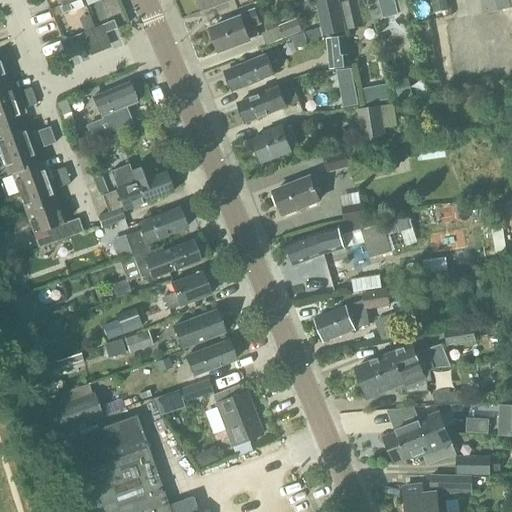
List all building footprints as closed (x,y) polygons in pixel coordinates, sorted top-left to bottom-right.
[(60,5),(61,7),(59,7),(62,15),(71,11),(69,5),(81,0),(55,0),(58,6),(60,5)] [(199,0),(203,11),(230,0),(199,0)] [(314,0),(323,37),(327,36),(346,32),(340,3),(339,0),(314,0)] [(340,0),(341,3),(340,3),(346,32),(362,28),(354,0),(353,0),(352,0),(340,0)] [(378,0),(380,5),(383,18),(392,15),(389,3),(394,2),(393,0),(378,0)] [(446,0),(431,0),(435,17),(449,13),(446,0)] [(510,0),(483,0),(486,13),(511,7),(510,0)] [(240,19),(211,30),(212,34),(211,34),(214,43),(215,43),(219,53),(249,41),(245,29),(259,24),(255,12),(239,17),(240,19)] [(298,21),(279,28),(283,39),(302,32),(298,21)] [(113,22),(91,31),(100,53),(110,49),(104,35),(117,30),(113,22)] [(69,40),(72,48),(84,43),(90,57),(100,53),(91,31),(69,40)] [(324,39),(328,70),(349,68),(348,55),(346,55),(344,37),(324,39)] [(255,59),(226,71),(228,77),(229,79),(228,81),(230,87),(233,88),(235,92),(263,80),(263,79),(273,75),(265,55),(255,60),(255,59)] [(395,84),(398,99),(409,97),(406,82),(395,84)] [(0,86),(0,109),(16,103),(12,91),(10,91),(7,84),(0,86)] [(102,117),(103,121),(86,127),(91,140),(131,124),(124,108),(136,103),(128,84),(92,99),(100,118),(102,117)] [(388,85),(378,87),(381,102),(391,100),(388,85)] [(268,91),(239,103),(242,111),(241,114),(243,119),(246,119),(248,123),(276,112),(276,111),(287,107),(279,87),(268,92),(268,91)] [(18,94),(21,102),(33,97),(30,89),(18,94)] [(357,105),(355,89),(340,92),(343,107),(357,105)] [(33,97),(21,102),(24,110),(36,105),(33,97)] [(60,117),(70,113),(66,101),(56,105),(60,117)] [(0,109),(0,132),(22,124),(19,116),(20,115),(16,103),(0,109)] [(381,108),(360,111),(364,140),(386,136),(381,108)] [(0,155),(31,144),(26,131),(24,131),(22,124),(0,132),(0,155)] [(266,135),(254,140),(259,150),(257,153),(259,159),(262,160),(264,164),(292,153),(291,149),(299,145),(292,126),(284,129),(282,126),(265,133),(266,135)] [(37,132),(40,141),(52,136),(49,128),(37,132)] [(43,148),(51,146),(55,144),(52,136),(40,141),(43,148)] [(381,143),(385,164),(410,160),(415,159),(415,163),(443,159),(441,139),(414,143),(414,137),(381,143)] [(0,155),(0,156),(6,173),(36,163),(35,161),(34,157),(35,156),(31,144),(0,155)] [(343,150),(322,156),(327,174),(349,168),(343,150)] [(12,175),(18,194),(50,183),(45,170),(43,170),(41,162),(36,163),(6,173),(7,177),(12,175)] [(117,191),(101,197),(107,213),(96,218),(101,229),(125,220),(121,212),(171,193),(164,173),(152,178),(148,166),(131,173),(128,167),(110,174),(117,191)] [(51,173),(54,181),(67,177),(64,169),(51,173)] [(67,177),(54,181),(57,189),(70,185),(67,177)] [(311,178),(274,193),(283,215),(320,201),(315,189),(320,188),(317,179),(312,181),(311,178)] [(26,214),(55,204),(53,196),(54,195),(50,183),(18,194),(26,214)] [(33,235),(45,231),(46,237),(35,241),(38,249),(82,233),(77,219),(64,224),(60,211),(58,211),(55,204),(26,214),(33,235)] [(365,205),(344,209),(346,222),(367,219),(365,205)] [(156,239),(185,229),(177,209),(149,220),(138,224),(141,231),(125,238),(132,257),(149,251),(145,243),(156,239)] [(388,218),(364,222),(366,236),(391,231),(388,218)] [(363,222),(344,226),(346,236),(365,233),(363,222)] [(319,233),(287,244),(295,266),(332,251),(329,243),(335,241),(332,233),(332,231),(326,233),(325,231),(319,233)] [(126,282),(133,279),(140,277),(153,278),(169,272),(169,273),(198,262),(190,241),(162,252),(160,247),(119,263),(126,282)] [(174,293),(163,297),(168,311),(179,307),(179,308),(209,297),(205,286),(206,283),(204,277),(201,276),(200,273),(171,284),(174,293)] [(389,297),(387,290),(364,294),(364,301),(345,308),(344,308),(316,318),(325,342),(370,324),(366,310),(390,306),(389,297)] [(14,315),(33,309),(28,295),(10,302),(14,315)] [(135,309),(115,317),(116,321),(102,326),(107,340),(122,335),(120,330),(139,322),(135,309)] [(214,312),(173,327),(182,349),(223,334),(222,331),(224,328),(222,323),(219,322),(214,312)] [(473,327),(444,331),(446,345),(475,341),(473,327)] [(147,333),(125,340),(130,353),(152,345),(147,333)] [(185,357),(193,377),(234,362),(233,358),(234,355),(232,350),(230,350),(226,341),(197,352),(185,357)] [(357,369),(363,385),(418,362),(444,353),(441,346),(415,355),(412,347),(357,369)] [(55,361),(59,370),(83,362),(79,352),(55,361)] [(444,353),(418,362),(363,385),(369,399),(394,389),(396,394),(405,390),(406,394),(428,392),(427,382),(432,381),(430,371),(434,369),(450,367),(444,353)] [(208,382),(179,393),(183,404),(212,393),(208,382)] [(213,397),(216,405),(215,406),(231,448),(263,436),(255,417),(257,416),(256,415),(253,417),(245,395),(247,394),(246,393),(240,395),(237,387),(213,397)] [(152,398),(158,415),(182,407),(176,390),(152,398)] [(464,406),(460,392),(432,394),(434,407),(440,407),(464,406)] [(92,397),(45,412),(53,435),(100,420),(92,397)] [(511,406),(500,405),(499,420),(498,437),(511,437),(511,406)] [(392,456),(448,435),(440,413),(419,421),(404,427),(405,430),(385,438),(392,456)] [(168,511),(135,417),(60,444),(83,511),(168,511)] [(416,460),(425,457),(428,466),(457,455),(448,435),(392,456),(396,465),(415,458),(416,460)] [(457,458),(457,476),(489,476),(489,458),(457,458)] [(439,511),(437,496),(471,493),(472,478),(432,477),(431,495),(423,495),(422,487),(404,489),(406,511),(439,511)]
